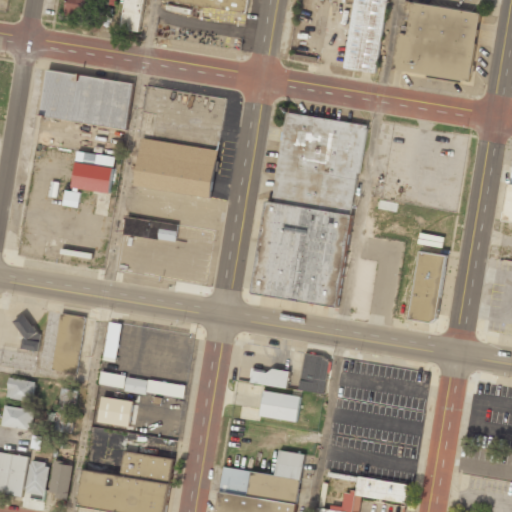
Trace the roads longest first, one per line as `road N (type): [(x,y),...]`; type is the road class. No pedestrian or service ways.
road 1 (secondary): [(511,362),(0,278)]
road 2 (residential): [(193,511),(276,0)]
road 3 (residential): [(511,124),(0,42)]
road 4 (residential): [(431,511),(511,26)]
road 5 (residential): [(36,0),(0,225)]
